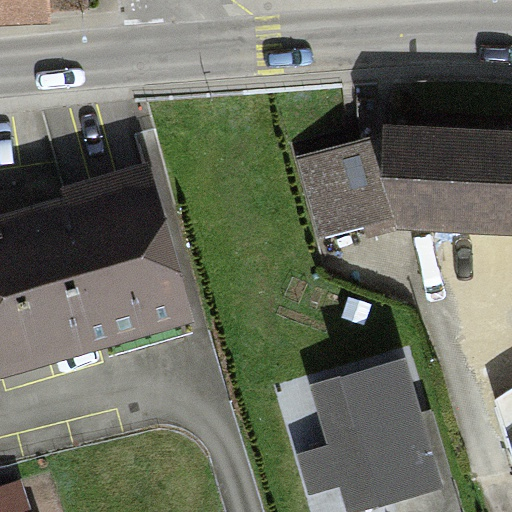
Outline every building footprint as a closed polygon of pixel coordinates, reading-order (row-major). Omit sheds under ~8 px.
[(0,0),(0,24),(44,25),(44,16),(44,0),(0,0)] [(44,0),(44,16),(84,17),(84,0),(44,0)] [(383,136),(294,166),(321,245),(397,219),(397,176),(383,136)] [(511,147),(397,147),(397,176),(397,219),(396,245),(511,245),(511,147)] [(146,185),(0,231),(0,367),(6,387),(192,328),(146,185)] [(403,358),(308,386),(326,446),(296,455),(308,496),(338,487),(345,511),(354,511),(377,505),(378,508),(394,504),(396,511),(460,511),(430,409),(419,413),(403,358)] [(0,498),(0,511),(19,511),(14,494),(0,498)]
